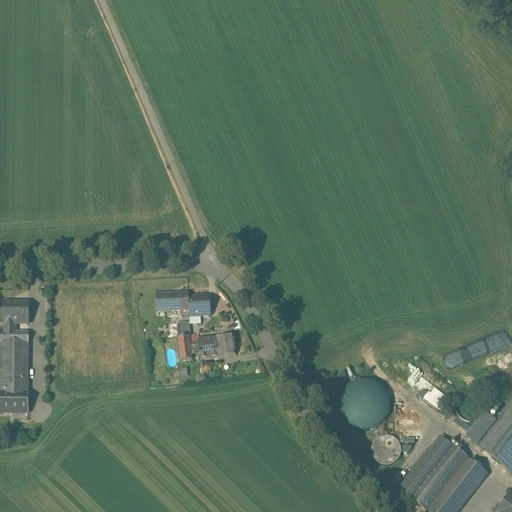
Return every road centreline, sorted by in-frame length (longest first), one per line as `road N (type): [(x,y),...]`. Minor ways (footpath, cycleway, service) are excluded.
road 1 (residential): [(390,511),(315,434),(244,296),(204,263)]
road 2 (unclassified): [(204,263),(204,240),(101,0)]
road 3 (residential): [(204,263),(0,275)]
